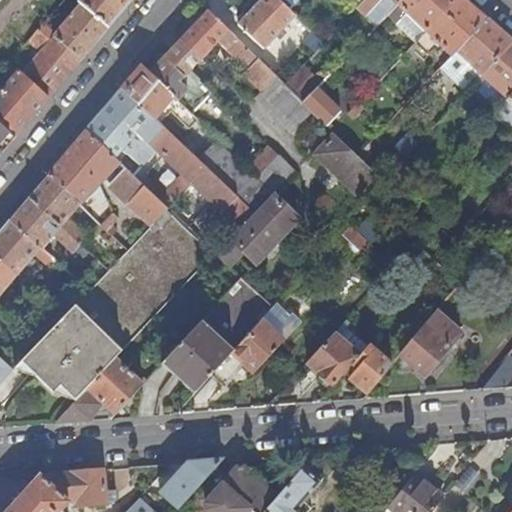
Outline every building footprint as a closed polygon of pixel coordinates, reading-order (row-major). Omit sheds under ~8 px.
[(82,4),(109,28),(133,0),(80,0),(79,2),(82,4)] [(296,17),(278,0),(264,0),(239,27),(265,51),(296,17)] [(392,0),(398,6),(403,0),(367,0),(358,10),(365,18),(382,0),(392,0)] [(426,33),(457,0),(403,0),(398,6),(426,33)] [(451,58),(486,20),(462,0),(457,0),(426,33),(430,37),(421,47),(429,55),(438,45),(451,58)] [(21,75),(48,99),(109,28),(82,4),(57,33),(44,22),(28,40),(41,52),(21,75)] [(418,42),(426,33),(398,6),(388,16),(418,42)] [(249,52),(209,14),(184,40),(182,42),(203,60),(206,57),(212,63),(225,50),(238,63),(249,52)] [(483,76),(511,43),(511,42),(486,20),(451,58),(447,63),(473,87),(483,76)] [(417,43),(421,47),(430,37),(426,33),(418,42),(417,43)] [(314,56),(325,45),(317,38),(307,49),(314,56)] [(203,60),(182,42),(150,76),(192,116),(213,95),(200,83),(201,81),(192,72),(203,60)] [(510,98),(511,96),(511,43),(483,76),(510,98)] [(285,86),(249,52),(238,63),(249,73),(245,78),(263,94),(257,102),(270,115),(291,93),(285,86)] [(0,89),(2,91),(32,118),(48,99),(21,75),(8,63),(4,68),(14,76),(8,83),(0,75),(0,89)] [(376,72),(383,79),(388,74),(381,66),(376,72)] [(150,76),(142,67),(123,89),(155,120),(166,109),(189,130),(197,121),(192,116),(150,76)] [(500,109),(510,98),(483,76),(473,87),(475,88),(500,109)] [(155,120),(123,89),(86,133),(117,163),(125,154),(143,170),(158,152),(183,176),(167,194),(175,202),(192,185),(240,231),(255,215),(201,164),(155,120)] [(341,112),(318,89),(303,105),(312,114),(326,127),(341,112)] [(0,123),(16,137),(32,118),(2,91),(0,92),(0,123)] [(312,114),(303,105),(291,93),(270,115),(292,136),(312,114)] [(511,96),(510,98),(500,109),(504,113),(511,120),(511,96)] [(0,156),(16,137),(0,123),(0,156)] [(117,163),(86,133),(48,177),(79,207),(81,204),(89,193),(102,203),(105,200),(98,184),(117,163)] [(356,195),(376,175),(358,158),(334,136),(315,156),(356,195)] [(221,143),(201,164),(255,215),(274,195),(249,171),(221,143)] [(249,171),(274,195),(295,173),(269,148),(249,171)] [(168,211),(125,170),(110,185),(153,227),(168,211)] [(79,207),(48,177),(30,199),(68,235),(80,247),(87,238),(68,220),(79,207)] [(240,231),(215,257),(228,269),(242,253),(256,265),(300,219),(274,195),(255,215),(240,231)] [(68,235),(30,199),(11,222),(40,249),(42,250),(53,237),(73,255),(80,247),(68,235)] [(112,216),(101,228),(110,237),(114,233),(110,229),(118,221),(112,216)] [(11,222),(0,234),(0,262),(16,277),(20,273),(35,255),(40,249),(11,222)] [(373,246),(374,245),(381,235),(366,222),(357,233),(373,246)] [(341,233),(365,255),(373,246),(357,233),(348,225),(341,233)] [(373,246),(365,255),(388,276),(396,267),(373,246)] [(42,250),(40,249),(35,255),(45,264),(50,259),(42,250)] [(0,262),(0,312),(3,316),(10,308),(0,299),(0,296),(16,277),(0,262)] [(242,281),(233,290),(265,318),(274,309),(242,281)] [(262,322),(284,343),(301,325),(278,303),(274,309),(265,318),(262,322)] [(59,389),(75,404),(115,362),(121,356),(73,311),(63,321),(37,347),(24,361),(38,375),(35,379),(53,396),(59,389)] [(437,313),(401,356),(426,377),(461,334),(437,313)] [(244,366),(254,375),(284,343),(262,322),(232,355),(211,378),(223,389),(244,366)] [(185,383),(197,394),(211,378),(232,355),(201,324),(163,364),(174,374),(172,376),(182,385),(185,383)] [(344,325),(334,336),(359,358),(369,347),(344,325)] [(334,336),(307,365),(335,388),(353,366),(359,358),(334,336)] [(375,340),(369,347),(380,356),(386,348),(375,340)] [(351,381),(368,396),(392,367),(380,356),(369,347),(359,358),(353,366),(359,371),(351,381)] [(133,364),(142,372),(155,357),(146,349),(133,364)] [(0,362),(11,373),(12,374),(18,367),(0,350),(0,362)] [(511,359),(509,357),(481,391),(505,389),(511,380),(511,359)] [(0,383),(11,373),(0,362),(0,383)] [(75,404),(54,425),(90,422),(101,406),(113,417),(142,387),(115,362),(75,404)] [(222,461),(187,464),(159,494),(178,511),(222,461)] [(321,485),(304,469),(277,499),(266,511),(299,511),(298,511),(321,485)] [(266,511),(277,499),(243,470),(236,470),(204,506),(205,511),(266,511)] [(38,476),(37,477),(66,505),(68,503),(72,508),(112,504),(117,500),(116,491),(105,491),(103,471),(38,476)] [(389,507),(395,511),(431,511),(442,498),(414,475),(389,507)] [(37,477),(4,511),(60,511),(66,505),(37,477)] [(152,511),(139,499),(126,511),(152,511)]
